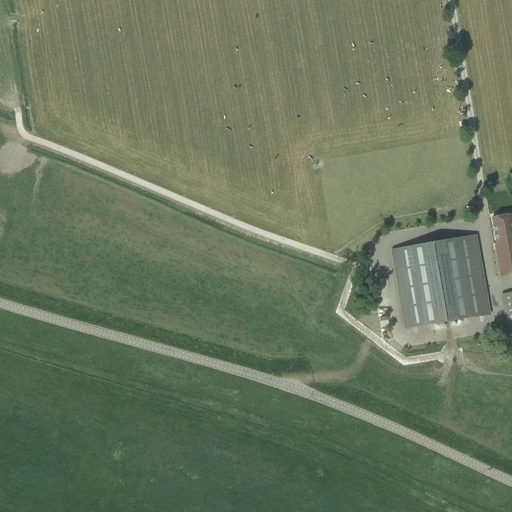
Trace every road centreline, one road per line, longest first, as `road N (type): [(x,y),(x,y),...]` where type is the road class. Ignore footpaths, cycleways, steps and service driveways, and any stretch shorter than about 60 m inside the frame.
road 1 (unclassified): [(511,483),(251,374),(0,304)]
road 2 (unknown): [(448,0),(477,196)]
